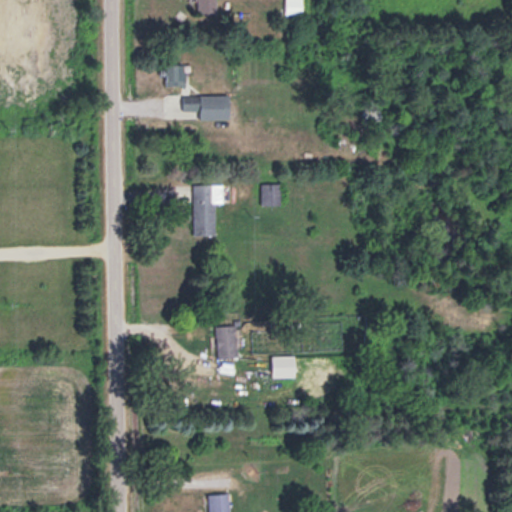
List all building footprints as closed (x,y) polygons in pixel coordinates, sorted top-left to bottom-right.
[(217,11),(216,0),(195,0),(195,11),(217,11)] [(302,13),(301,0),(284,0),(284,13),(302,13)] [(165,83),(188,83),(188,62),(165,62),(165,83)] [(199,117),(230,117),(230,93),(182,93),(182,109),(199,109),(199,117)] [(223,182),(193,182),(193,234),(216,234),(215,200),(223,200),(223,182)] [(216,323),(217,356),(238,355),(237,323),(216,323)] [(209,511),(230,511),(231,492),(209,492),(209,511)]
